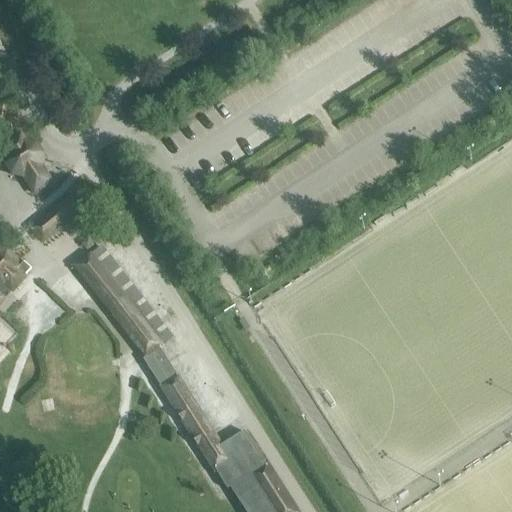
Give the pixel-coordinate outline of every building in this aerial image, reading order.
[(21,136),(4,147),(8,155),(6,167),(13,177),(25,180),(36,196),(53,184),(42,168),(44,156),(37,146),(26,143),(21,136)] [(42,243),(82,210),(83,210),(73,197),(32,230),(42,243)] [(0,306),(5,301),(4,300),(11,292),(12,293),(26,278),(16,272),(16,262),(7,254),(0,254),(0,306)] [(294,511),(265,464),(244,431),(221,445),(178,377),(177,378),(159,349),(162,347),(91,255),(74,267),(148,360),(145,362),(162,387),(161,388),(215,473),(216,473),(228,491),(230,489),(244,511),(294,511)] [(8,320),(0,327),(0,353),(21,332),(8,320)]
